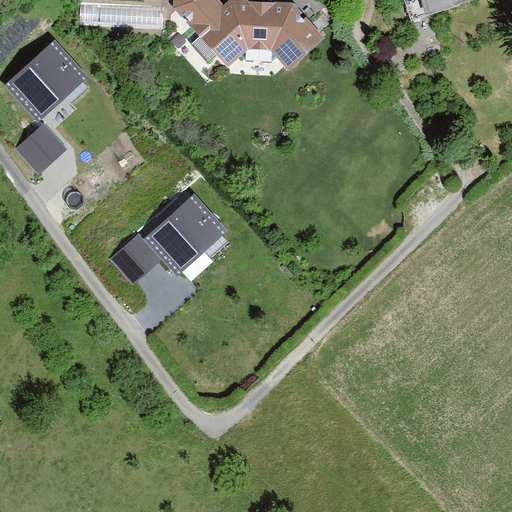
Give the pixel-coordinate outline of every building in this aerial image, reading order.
[(174,0),(174,10),(229,71),(249,53),(271,54),(289,74),(326,43),(294,6),(231,3),(224,8),(217,0),(174,0)] [(420,0),(426,19),(486,0),(420,0)] [(87,80),(57,42),(5,84),(35,121),(87,80)] [(67,151),(45,124),(18,147),(40,173),(67,151)] [(193,199),(148,238),(158,252),(178,272),(223,233),(193,199)] [(138,232),(111,259),(131,279),(158,252),(138,232)]
